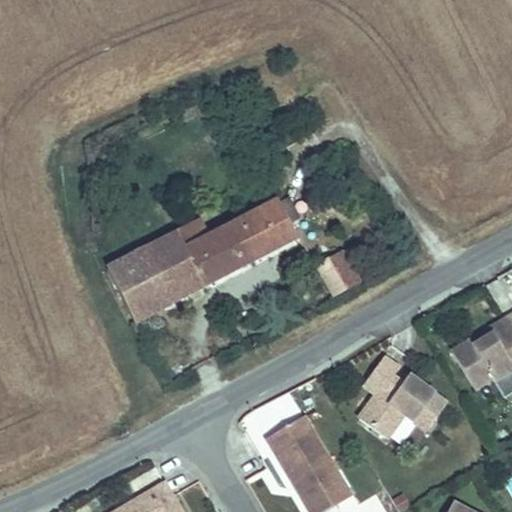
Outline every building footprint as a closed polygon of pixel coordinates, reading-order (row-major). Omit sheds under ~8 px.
[(196,224),(104,271),(131,323),(293,241),(274,205),(204,240),(196,224)] [(359,284),(341,253),(316,268),(334,300),(359,284)] [(468,346),(449,358),(471,393),(489,382),(491,386),(511,372),(511,319),(503,325),(506,330),(490,340),(471,352),(468,346)] [(503,325),(487,335),(490,340),(506,330),(503,325)] [(395,376),(381,365),(362,391),(375,401),(357,426),(383,445),(401,420),(412,428),(418,419),(430,428),(443,411),(405,383),(395,397),(385,390),(395,376)] [(418,419),(412,428),(424,437),(430,428),(418,419)] [(294,430),(254,458),(291,511),(338,511),(346,507),(294,430)] [(176,511),(166,494),(135,511),(176,511)]
